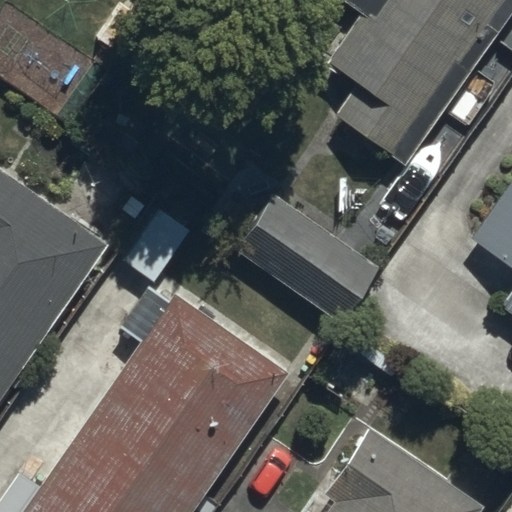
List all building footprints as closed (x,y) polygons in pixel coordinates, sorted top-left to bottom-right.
[(511,0),(349,0),(341,12),(380,38),(324,121),(405,175),(511,14),(511,0)] [(0,423),(112,257),(6,187),(0,182),(0,423)] [(511,194),(472,254),(511,280),(511,312),(505,323),(511,327),(511,194)] [(381,280),(271,207),(235,261),(345,335),(381,280)] [(185,238),(152,215),(119,264),(152,286),(185,238)] [(172,308),(34,511),(210,511),(293,389),(172,308)] [(321,511),(476,511),(370,441),(321,511)]
